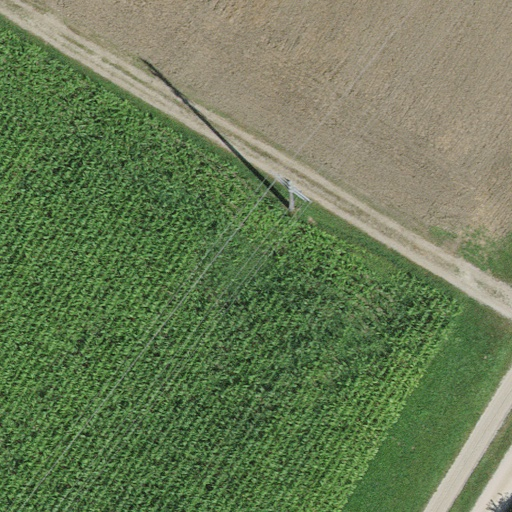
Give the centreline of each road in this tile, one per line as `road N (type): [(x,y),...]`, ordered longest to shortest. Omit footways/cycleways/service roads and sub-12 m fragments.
road 1 (track): [(511,308),(0,2)]
road 2 (track): [(511,386),(435,511)]
